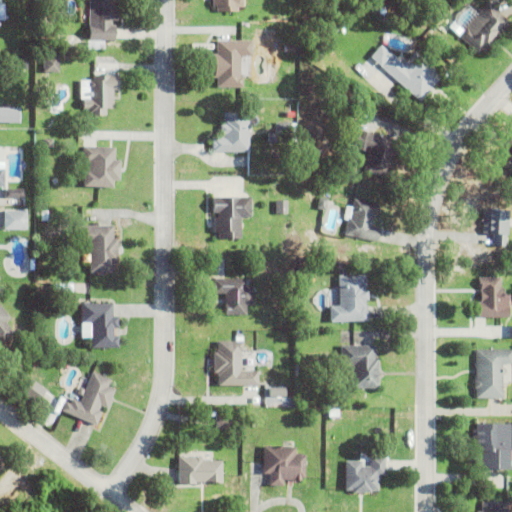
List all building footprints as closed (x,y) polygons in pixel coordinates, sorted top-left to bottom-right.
[(115,42),(89,42),(89,1),(87,1),(87,0),(119,0),(119,22),(112,22),(112,27),(115,27),(115,42)] [(243,0),(243,9),(238,9),(238,13),(217,13),(217,8),(213,8),(213,0),(243,0)] [(482,50),(479,54),(459,37),(488,4),(509,23),(507,25),(508,26),(485,52),(482,50)] [(240,57),(240,79),(243,79),(243,89),(217,88),(217,79),(212,79),(212,55),(217,55),(217,42),(253,42),(252,57),(240,57)] [(88,52),(88,43),(105,43),(105,52),(88,52)] [(407,62),(415,53),(442,77),(420,103),(370,59),(380,47),(391,56),(407,69),(411,65),(407,62)] [(44,74),(44,57),(59,57),(59,74),(44,74)] [(113,91),(113,111),(106,111),(106,117),(86,117),(86,111),(83,111),(83,100),(89,100),(89,90),(88,89),(88,84),(90,81),(93,82),(93,77),(119,77),(119,91),(113,91)] [(22,107),(0,107),(0,122),(22,122),(22,107)] [(213,150),(212,150),(212,143),(213,143),(213,138),(220,138),(220,126),(223,126),(223,121),(225,121),(225,114),(259,114),(259,127),(249,127),(249,153),(213,153),(213,150)] [(268,135),(276,135),(276,124),(291,124),(291,144),(268,144),(268,135)] [(393,157),(387,181),(363,174),(368,154),(364,153),(363,154),(357,152),(357,151),(351,149),(356,130),(401,143),(397,158),(393,157)] [(511,175),(503,167),(511,157),(511,149),(506,144),(509,141),(509,140),(511,136),(511,175)] [(45,149),(45,140),(53,140),(53,149),(45,149)] [(114,182),(114,190),(83,189),(84,173),(89,173),(90,163),(82,163),(83,148),(116,149),(115,162),(121,162),(120,182),(114,182)] [(5,199),(5,191),(25,191),(25,199),(5,199)] [(241,219),(241,240),(219,241),(219,234),(214,234),(214,219),(219,219),(219,215),(213,215),(213,199),(252,199),(252,219),(241,219)] [(317,210),(319,199),(328,200),(326,212),(317,210)] [(377,244),(344,237),(347,219),(350,219),(354,200),(378,205),(376,217),(374,217),(372,227),(380,229),(377,244)] [(276,202),(288,202),(288,215),(276,216),(276,202)] [(5,228),(28,229),(29,210),(5,209),(5,228)] [(493,237),(482,235),(483,210),(507,211),(507,219),(511,219),(511,226),(506,226),(505,248),(492,248),(493,237)] [(41,223),(41,220),(37,219),(37,214),(41,214),(41,212),(49,212),(49,223),(41,223)] [(89,243),(78,243),(78,227),(114,227),(114,240),(119,240),(119,265),(114,265),(114,274),(89,274),(89,243)] [(367,294),(367,303),(365,303),(365,307),(367,307),(367,324),(330,325),(329,308),(339,308),(338,277),(366,276),(366,288),(364,288),(364,294),(367,294)] [(503,290),(503,303),(501,303),(501,308),(508,308),(508,319),(473,320),(473,304),(480,304),(480,290),(479,290),(479,279),(501,279),(501,290),(503,290)] [(253,287),(253,307),(246,307),(246,317),(225,317),(225,296),(213,296),(213,291),(212,291),(212,285),(213,285),(213,281),(246,280),(246,288),(253,287)] [(36,293),(36,285),(44,285),(43,293),(36,293)] [(60,287),(70,286),(70,301),(60,301),(60,287)] [(119,318),(119,330),(113,331),(113,339),(119,339),(119,351),(91,351),(91,340),(82,340),(81,306),(113,305),(113,318),(119,318)] [(15,335),(2,346),(0,343),(0,307),(11,320),(6,325),(15,335)] [(258,388),(218,388),(218,378),(217,378),(217,376),(213,376),(213,355),(216,355),(216,352),(218,352),(218,342),(243,343),(243,353),(240,353),(240,372),(258,373),(258,388)] [(352,391),(352,368),(340,368),(340,348),(375,348),(375,361),(378,361),(378,391),(352,391)] [(475,392),(473,390),(473,383),(475,381),(475,351),(511,351),(511,366),(502,366),(502,401),(475,400),(475,392)] [(102,408),(100,413),(103,414),(97,429),(61,414),(65,404),(71,406),(73,401),(80,404),(93,374),(112,382),(109,389),(116,392),(108,411),(102,408)] [(287,396),(287,387),(269,387),(269,396),(287,396)] [(328,419),(328,411),(339,411),(339,419),(328,419)] [(216,431),(216,418),(231,418),(231,431),(216,431)] [(475,447),(471,447),(471,431),(475,431),(475,426),(510,426),(510,473),(481,472),(481,454),(475,454),(475,447)] [(306,457),(304,481),(301,481),(301,484),(283,483),(283,490),(268,489),(269,477),(262,477),(263,448),(296,449),(296,456),(297,456),(297,455),(303,456),(303,457),(306,457)] [(210,463),(222,463),(222,484),(196,484),(196,487),(179,487),(179,460),(194,460),(194,459),(196,458),(200,458),(203,459),(203,463),(205,463),(205,461),(210,461),(210,463)] [(379,477),(379,479),(380,479),(380,483),(379,483),(379,493),(371,493),(371,496),(353,496),(353,493),(345,493),(346,463),(362,463),(362,469),(371,469),(371,459),(386,459),(385,477),(379,477)] [(507,511),(508,501),(483,501),(483,510),(481,511),(480,511),(507,511)]
